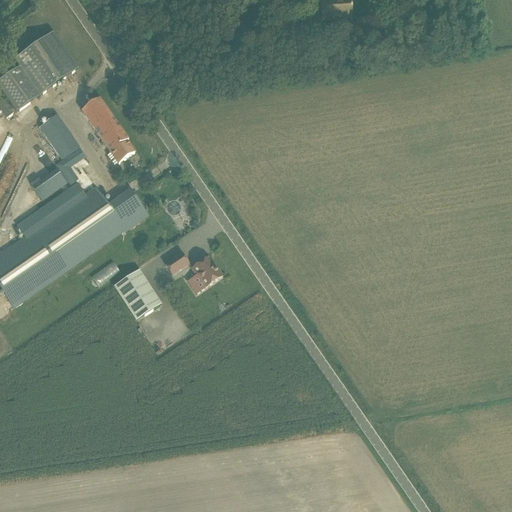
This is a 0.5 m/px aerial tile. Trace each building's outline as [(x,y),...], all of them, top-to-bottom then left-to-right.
[(352,21),(350,0),(339,0),(340,1),(321,2),(322,21),(342,20),(342,21),(352,21)] [(157,9),(157,12),(144,12),(144,23),(157,23),(157,29),(167,29),(166,9),(157,9)] [(273,31),(276,43),(292,39),(289,27),(273,31)] [(78,71),(53,35),(13,63),(19,70),(0,82),(0,91),(16,115),(78,71)] [(99,101),(91,106),(82,113),(119,166),(135,155),(126,143),(128,142),(99,101)] [(66,186),(68,184),(75,178),(70,169),(84,155),(56,116),(37,130),(60,163),(54,168),(57,172),(66,186)] [(0,212),(2,214),(24,166),(2,155),(0,159),(0,212)] [(57,172),(32,189),(42,203),(66,186),(57,172)] [(0,290),(13,310),(63,276),(125,232),(126,233),(148,218),(129,192),(108,207),(96,190),(85,198),(77,186),(15,229),(24,240),(0,256),(0,290)] [(177,226),(181,232),(193,225),(189,218),(177,226)] [(172,279),(189,267),(181,255),(164,267),(172,279)] [(214,266),(210,259),(193,271),(207,290),(224,278),(215,265),(214,266)] [(90,278),(97,288),(119,274),(112,263),(90,278)] [(139,273),(113,290),(136,324),(162,307),(139,273)]
